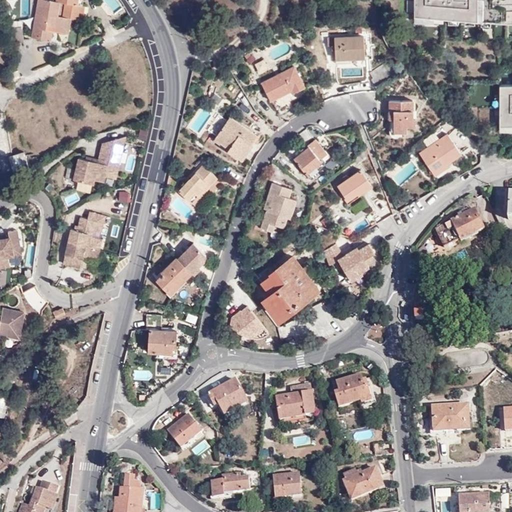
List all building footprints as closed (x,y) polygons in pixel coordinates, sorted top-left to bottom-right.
[(68,24),(60,23),(62,10),(52,8),(40,5),(40,0),(39,0),(33,37),(47,40),(49,29),(53,30),(70,33),(71,24),(68,24)] [(40,0),(40,5),(52,8),(62,10),(60,23),(68,24),(71,24),(72,17),(64,16),(66,2),(57,1),(56,0),(40,0)] [(56,0),(57,1),(66,2),(64,16),(72,17),(84,19),(86,6),(83,5),(83,0),(56,0)] [(508,23),(511,22),(511,0),(414,0),(415,17),(508,23)] [(11,21),(12,28),(22,26),(23,30),(23,29),(22,19),(11,21)] [(25,42),(23,29),(23,30),(22,26),(12,28),(14,43),(25,42)] [(336,59),(365,57),(363,35),(327,38),(327,45),(335,45),(336,59)] [(372,79),(377,84),(399,68),(391,57),(370,72),(373,77),(372,79)] [(263,83),(271,100),(292,89),(294,92),(304,86),(294,66),(263,83)] [(511,84),(500,85),(501,125),(511,124),(511,84)] [(394,132),(406,132),(406,125),(415,125),(415,117),(412,117),(412,100),(389,100),(389,111),(394,111),(394,132)] [(208,129),(212,132),(223,117),(218,114),(208,129)] [(227,119),(216,135),(215,138),(229,147),(228,150),(239,157),(249,142),(251,143),(256,135),(229,116),(227,119)] [(212,132),(216,135),(227,119),(223,117),(212,132)] [(456,126),(446,119),(440,127),(448,134),(419,153),(433,172),(461,153),(448,134),(456,126)] [(140,127),(138,137),(145,139),(147,129),(140,127)] [(426,145),(438,138),(434,132),(423,139),(426,145)] [(331,144),(322,133),(308,145),(309,146),(294,159),(306,173),(314,167),(315,168),(329,156),(324,150),(331,144)] [(102,146),(99,159),(100,160),(95,179),(105,182),(106,176),(116,179),(126,136),(111,141),(109,148),(102,146)] [(22,155),(26,171),(30,170),(25,152),(11,156),(12,158),(22,155)] [(12,158),(17,173),(26,171),(22,155),(12,158)] [(91,161),(79,158),(74,180),(94,184),(95,179),(100,160),(99,159),(97,159),(96,162),(91,161)] [(351,167),(354,171),(361,166),(359,162),(351,167)] [(180,190),(192,201),(202,190),(204,191),(217,177),(203,164),(180,190)] [(338,184),(349,199),(358,192),(359,194),(371,185),(360,169),(338,184)] [(269,210),(267,209),(262,227),(272,230),(274,224),(283,226),(286,216),(290,217),(296,199),(289,196),(286,196),(288,187),(273,182),(270,191),(275,193),(269,210)] [(127,200),(129,191),(119,189),(118,199),(127,200)] [(202,190),(192,201),(196,205),(207,193),(204,191),(202,190)] [(264,208),(267,209),(269,210),(275,193),(270,191),(264,208)] [(94,219),(102,220),(103,213),(88,209),(86,217),(79,215),(76,229),(70,228),(63,262),(80,265),(83,253),(97,256),(101,236),(90,234),(92,225),(94,219)] [(438,235),(444,248),(474,232),(476,234),(485,229),(475,210),(469,213),(467,209),(457,214),(459,217),(451,222),(445,225),(448,230),(438,235)] [(100,227),(102,220),(94,219),(92,225),(100,227)] [(1,239),(0,239),(0,267),(12,265),(10,255),(23,252),(17,229),(9,231),(10,234),(10,237),(1,239)] [(337,255),(348,278),(381,263),(370,240),(337,255)] [(341,259),(335,244),(323,249),(328,263),(341,259)] [(157,279),(171,293),(192,272),(188,268),(198,257),(188,247),(164,269),(166,271),(157,279)] [(265,298),(279,316),(316,287),(307,274),(310,271),(307,267),(304,270),(293,256),(272,273),(273,274),(259,286),(266,296),(265,298)] [(21,298),(41,310),(49,299),(29,286),(21,298)] [(424,306),(425,310),(429,311),(431,296),(416,294),(414,305),(424,306)] [(249,342),(266,328),(247,304),(229,317),(249,342)] [(4,308),(1,321),(0,320),(0,334),(20,338),(25,312),(4,308)] [(57,310),(54,312),(56,318),(65,313),(63,308),(57,311),(57,310)] [(149,350),(172,351),(172,346),(175,346),(176,329),(161,328),(161,313),(147,313),(146,328),(150,328),(149,350)] [(133,371),(134,379),(151,378),(150,370),(133,371)] [(340,391),(335,393),(339,407),(361,400),(363,403),(371,400),(367,386),(365,387),(362,379),(361,375),(336,382),(338,387),(340,391)] [(232,406),(246,398),(235,379),(208,394),(214,406),(218,404),(225,415),(234,409),(232,406)] [(279,420),(314,414),(309,383),(289,386),(291,398),(288,398),(287,396),(275,397),(279,420)] [(248,402),(246,398),(232,406),(234,409),(248,402)] [(460,414),(469,413),(469,404),(459,405),(460,414)] [(434,432),(447,431),(447,425),(450,425),(450,427),(458,427),(458,430),(467,430),(467,422),(470,422),(469,413),(460,414),(459,405),(445,406),(444,410),(441,410),(441,417),(433,418),(434,432)] [(432,406),(433,418),(441,417),(441,410),(444,410),(445,406),(432,406)] [(175,434),(172,436),(180,446),(192,436),(194,438),(202,432),(199,428),(194,422),(189,415),(175,425),(172,421),(166,426),(168,430),(170,428),(175,434)] [(194,422),(199,428),(202,425),(198,419),(194,422)] [(362,473),(345,480),(343,481),(351,500),(383,486),(376,467),(362,473)] [(343,474),(345,480),(362,473),(361,469),(356,471),(355,468),(343,474)] [(213,497),(224,496),(224,493),(250,490),(249,478),(240,479),(240,474),(222,476),(222,481),(211,482),(213,497)] [(279,482),(273,483),(274,496),(289,494),(289,496),(302,495),(300,474),(279,475),(279,482)] [(119,504),(118,511),(144,511),(145,509),(142,507),(140,507),(141,491),(141,485),(140,482),(134,482),(134,476),(126,475),(124,489),(121,489),(120,499),(119,504)] [(23,503),(19,511),(45,511),(47,508),(53,494),(56,495),(59,487),(44,481),(41,489),(37,487),(34,495),(30,506),(23,503)] [(490,511),(490,504),(498,504),(500,504),(500,493),(478,494),(478,493),(476,494),(476,492),(467,492),(467,495),(460,496),(460,511),(490,511)] [(53,494),(47,508),(53,510),(59,495),(56,494),(56,495),(53,494)]
